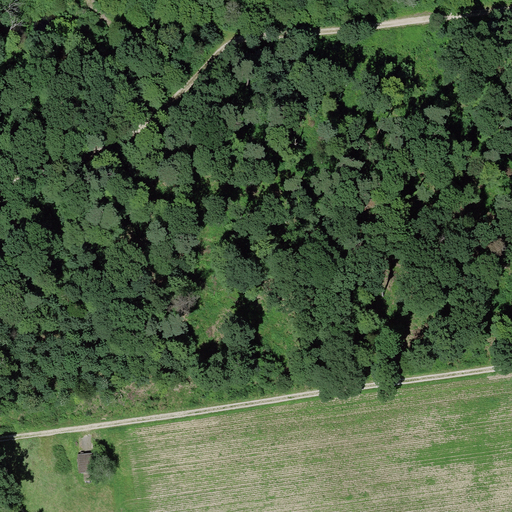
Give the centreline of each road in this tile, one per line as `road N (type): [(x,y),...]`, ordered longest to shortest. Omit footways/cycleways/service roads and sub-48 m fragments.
road 1 (track): [(0,190),(138,132),(224,45),(511,10)]
road 2 (track): [(511,367),(0,438)]
road 3 (track): [(239,40),(212,30),(117,29),(91,0)]
